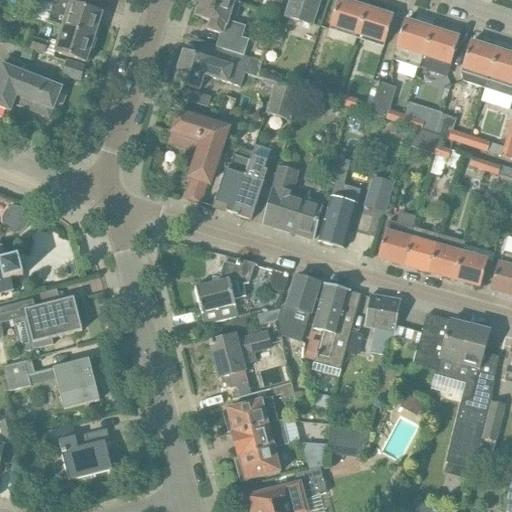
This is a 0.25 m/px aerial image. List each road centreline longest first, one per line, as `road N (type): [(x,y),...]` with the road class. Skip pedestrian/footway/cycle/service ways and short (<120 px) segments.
road 1 (residential): [(511,318),(104,196)]
road 2 (residential): [(183,491),(104,196)]
road 3 (residential): [(104,196),(109,153),(160,0)]
